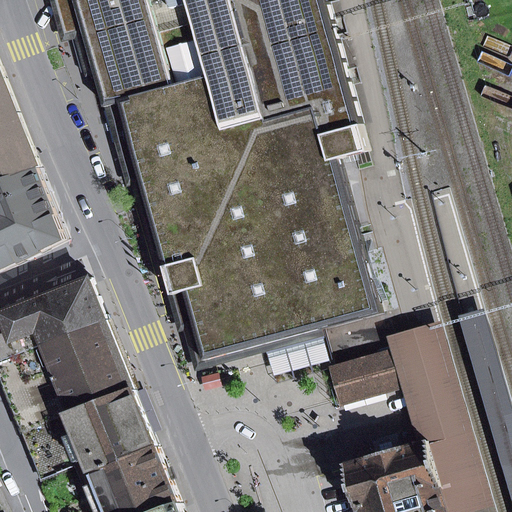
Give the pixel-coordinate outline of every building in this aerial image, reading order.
[(93,70),(88,72),(68,0),(53,0),(65,43),(112,153),(121,151),(98,69),(93,70)] [(150,175),(144,177),(145,179),(197,165),(151,0),(68,0),(88,72),(93,70),(98,69),(121,151),(137,147),(147,152),(152,171),(150,175)] [(151,0),(197,165),(145,179),(177,296),(193,305),(208,314),(200,328),(209,361),(385,314),(357,212),(343,159),(372,151),(330,0),(151,0)] [(0,57),(0,130),(25,121),(0,57)] [(25,121),(0,130),(0,184),(6,182),(43,168),(25,121)] [(193,305),(177,296),(144,177),(150,175),(152,171),(147,152),(137,147),(121,151),(131,187),(135,186),(154,258),(160,257),(181,333),(187,331),(198,372),(327,337),(335,369),(399,351),(388,313),(385,314),(209,361),(200,328),(208,314),(193,305)] [(0,274),(71,240),(43,168),(6,182),(15,207),(0,214),(0,274)] [(95,278),(0,315),(0,363),(48,345),(111,321),(95,278)] [(48,345),(75,413),(76,415),(139,390),(111,321),(48,345)] [(488,511),(435,329),(426,332),(402,339),(421,401),(433,441),(446,488),(456,485),(463,508),(452,511),(451,511),(488,511)] [(49,424),(75,413),(48,345),(0,363),(0,366),(27,434),(49,424)] [(334,370),(344,405),(409,386),(399,351),(335,369),(334,370)] [(80,467),(94,461),(99,472),(161,447),(139,390),(76,415),(75,413),(49,424),(27,434),(45,480),(80,467)] [(408,449),(407,447),(390,452),(348,466),(361,511),(362,511),(366,511),(365,511),(451,511),(452,511),(463,508),(456,485),(446,488),(433,441),(426,443),(408,449)] [(104,511),(113,508),(114,511),(161,511),(184,503),(161,447),(99,472),(104,486),(96,489),(104,511)] [(96,489),(104,486),(99,472),(94,461),(80,467),(90,492),(96,489)] [(12,511),(0,487),(0,511),(12,511)] [(186,511),(184,503),(161,511),(186,511)]
